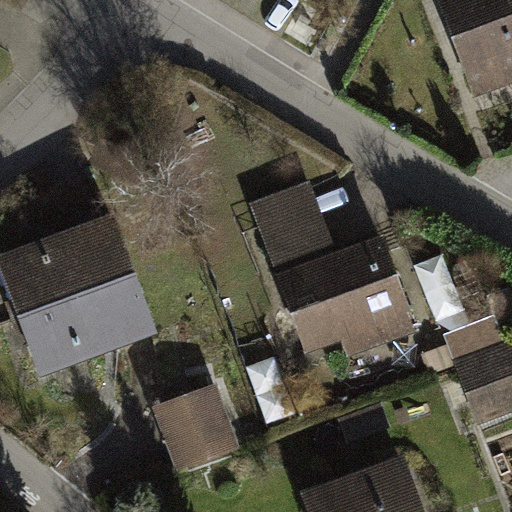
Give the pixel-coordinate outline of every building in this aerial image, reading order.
[(511,0),(445,0),(479,93),(511,80),(511,0)] [(318,197),(249,220),(291,342),(360,319),(366,339),(407,325),(373,226),(332,240),(318,197)] [(109,223),(0,260),(0,265),(20,323),(130,285),(109,223)] [(130,285),(20,323),(42,389),(153,351),(130,285)] [(511,347),(458,367),(479,424),(511,412),(511,347)] [(214,394),(160,413),(180,467),(234,448),(214,394)] [(416,511),(402,470),(314,501),(318,511),(416,511)]
